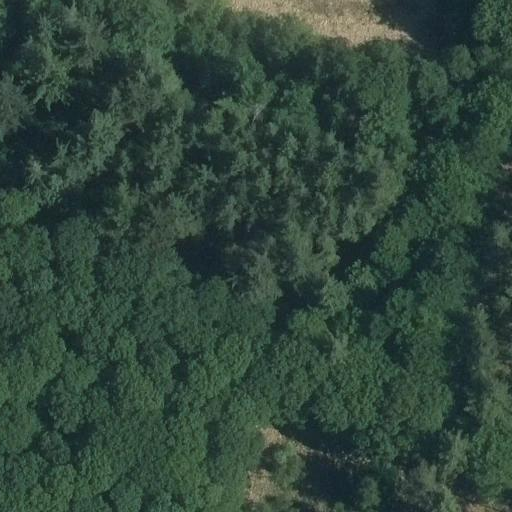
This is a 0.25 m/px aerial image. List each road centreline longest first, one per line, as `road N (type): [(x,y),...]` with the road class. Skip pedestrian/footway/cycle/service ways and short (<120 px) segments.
road 1 (track): [(0,218),(438,409)]
road 2 (track): [(511,469),(438,409),(511,155)]
